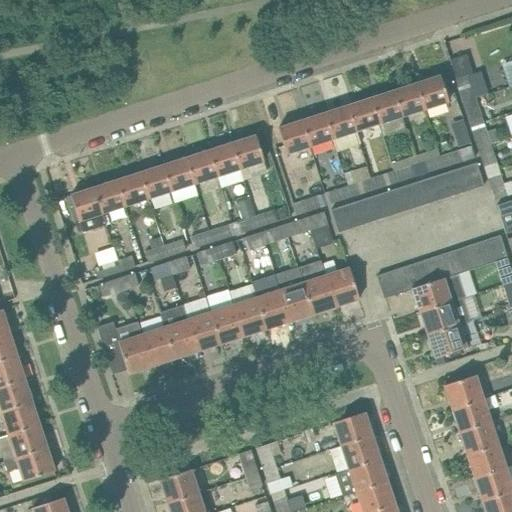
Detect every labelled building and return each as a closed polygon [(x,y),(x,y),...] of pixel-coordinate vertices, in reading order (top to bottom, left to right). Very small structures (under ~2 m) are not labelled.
[(467,75),(460,55),(449,58),(463,103),(475,99),(474,95),(487,91),(481,71),(467,75)] [(448,102),(439,76),(416,83),(425,109),(448,102)] [(425,109),(416,83),(393,91),(401,117),(425,109)] [(401,117),(393,91),(370,98),(382,137),(401,130),(397,118),(401,117)] [(382,137),(370,98),(347,106),(359,144),(382,137)] [(482,122),(475,99),(463,103),(470,126),(482,122)] [(359,144),(347,106),(324,113),(332,139),(341,136),(344,149),(359,144)] [(332,139),(324,113),(300,121),(309,146),(332,139)] [(309,146),(300,121),(277,128),(286,154),(309,146)] [(490,145),(482,122),(470,126),(478,149),(490,145)] [(263,161),(255,135),(231,143),(240,169),(263,161)] [(240,169),(231,143),(208,150),(217,176),(240,169)] [(497,167),(490,145),(478,149),(485,171),(497,167)] [(217,176),(208,150),(185,158),(194,184),(217,176)] [(443,168),(461,162),(457,150),(440,156),(443,168)] [(443,168),(440,156),(420,162),(424,174),(443,168)] [(194,184),(185,158),(162,165),(170,191),(194,184)] [(483,186),(477,167),(476,163),(464,167),(472,189),(483,186)] [(170,191),(162,165),(139,173),(147,199),(170,191)] [(406,167),(393,171),(397,184),(410,180),(406,167)] [(460,193),(472,189),(464,167),(453,170),(460,193)] [(497,167),(485,171),(494,200),(511,194),(511,185),(511,181),(502,184),(497,167)] [(449,197),(460,193),(453,170),(442,174),(449,197)] [(393,171),(381,175),(384,188),(397,184),(393,171)] [(147,199),(139,173),(116,180),(124,206),(147,199)] [(438,200),(449,197),(442,174),(431,177),(438,200)] [(427,204),(438,200),(431,177),(420,181),(427,204)] [(124,206),(116,180),(93,188),(102,213),(124,206)] [(416,207),(427,204),(420,181),(409,184),(416,207)] [(360,182),(347,186),(351,199),(364,195),(360,182)] [(405,211),(416,207),(409,184),(398,188),(405,211)] [(347,186),(334,190),(338,203),(351,199),(347,186)] [(93,188),(70,195),(82,233),(101,226),(105,225),(102,213),(93,188)] [(394,215),(405,211),(398,188),(387,192),(394,215)] [(383,218),(394,215),(387,192),(375,195),(383,218)] [(296,214),(323,206),(320,194),(293,203),(296,214)] [(372,222),(383,218),(375,195),(364,199),(372,222)] [(361,225),(372,222),(364,199),(353,202),(361,225)] [(511,200),(496,206),(498,210),(500,216),(511,212),(511,200)] [(350,229),(361,225),(353,202),(342,206),(350,229)] [(266,205),(253,209),(255,215),(259,227),(277,221),(276,219),(286,216),(283,206),(268,211),(266,205)] [(342,206),(330,210),(338,233),(350,229),(342,206)] [(327,225),(323,212),(305,218),(310,230),(327,225)] [(255,215),(237,221),(240,233),(259,227),(255,215)] [(305,218),(304,218),(288,223),(291,236),(309,231),(310,230),(305,218)] [(212,241),(231,236),(227,225),(209,230),(212,241)] [(277,241),(281,240),(277,226),(260,232),(264,245),(277,241)] [(209,230),(189,236),(193,248),(212,241),(209,230)] [(260,232),(242,238),(246,251),(264,245),(260,232)] [(499,235),(488,239),(477,243),(479,251),(484,266),(494,262),(507,258),(499,235)] [(166,256),(185,250),(182,239),(162,245),(166,256)] [(218,260),(235,254),(231,241),(214,247),(218,260)] [(484,266),(479,251),(477,243),(466,246),(473,269),(484,266)] [(162,245),(144,251),(148,262),(166,256),(162,245)] [(113,246),(112,246),(94,252),(98,267),(94,268),(97,279),(120,271),(116,261),(117,261),(113,246)] [(462,273),(473,269),(466,246),(455,250),(462,273)] [(214,247),(213,247),(195,253),(199,265),(218,260),(214,247)] [(457,275),(462,273),(455,250),(444,254),(451,277),(457,275)] [(451,277),(444,254),(432,257),(440,280),(443,279),(451,277)] [(135,267),(131,256),(117,261),(116,261),(120,271),(135,267)] [(172,275),(189,269),(185,257),(168,262),(172,275)] [(440,280),(432,257),(421,261),(429,283),(429,284),(440,280)] [(511,281),(511,273),(507,258),(494,262),(502,285),(511,281)] [(297,268),(301,283),(312,314),(335,307),(324,275),(319,260),(297,268)] [(429,284),(429,283),(421,261),(410,265),(418,287),(429,284)] [(168,262),(149,268),(153,281),(172,275),(168,262)] [(407,291),(412,290),(418,287),(410,265),(399,268),(407,291)] [(348,268),(324,275),(335,307),(358,299),(348,268)] [(396,295),(407,291),(399,268),(388,272),(396,295)] [(388,272),(376,276),(384,299),(396,295),(388,272)] [(120,291),(139,285),(135,273),(116,279),(120,291)] [(412,290),(419,312),(462,298),(464,297),(457,275),(451,277),(443,279),(440,280),(429,284),(418,287),(412,290)] [(509,308),(511,307),(511,281),(502,285),(509,308)] [(312,314),(301,283),(279,290),(289,322),(312,314)] [(289,322),(279,290),(256,298),(266,329),(289,322)] [(220,344),(210,312),(205,298),(182,305),(197,351),(220,344)] [(266,329),(256,298),(233,305),(243,336),(266,329)] [(462,298),(419,312),(427,335),(458,325),(469,321),(462,298)] [(159,312),(164,327),(174,359),(197,351),(182,305),(159,312)] [(243,336),(233,305),(210,312),(220,344),(243,336)] [(1,309),(0,309),(0,336),(9,333),(1,309)] [(105,356),(120,351),(127,374),(151,366),(141,335),(137,322),(115,329),(112,322),(96,327),(105,356)] [(458,325),(427,335),(434,358),(466,348),(463,340),(458,325)] [(174,359),(164,327),(141,335),(151,366),(174,359)] [(0,361),(16,356),(9,333),(0,336),(0,361)] [(0,386),(24,379),(16,356),(0,361),(0,386)] [(482,399),(481,394),(475,375),(443,385),(451,409),(482,399)] [(0,412),(31,402),(24,379),(0,386),(0,412)] [(490,422),(482,399),(451,409),(458,432),(490,422)] [(31,402),(0,412),(0,438),(8,436),(7,435),(29,428),(39,425),(31,402)] [(371,435),(364,412),(332,423),(340,446),(371,435)] [(497,445),(490,422),(458,432),(466,455),(497,445)] [(39,425),(29,428),(7,435),(8,436),(15,458),(46,448),(39,425)] [(379,459),(371,435),(340,446),(348,469),(379,459)] [(256,448),(263,470),(274,466),(267,444),(256,448)] [(505,468),(497,445),(466,455),(474,478),(505,468)] [(7,472),(18,468),(22,481),(54,471),(46,448),(15,458),(3,461),(7,472)] [(250,450),(238,454),(229,457),(236,479),(245,476),(257,472),(250,450)] [(379,459),(348,469),(334,474),(341,496),(355,492),(386,482),(379,459)] [(274,466),(263,470),(267,483),(279,479),(274,466)] [(511,490),(511,488),(505,468),(474,478),(481,501),(511,490)] [(198,493),(196,488),(190,469),(159,480),(166,503),(198,493)] [(257,472),(245,476),(249,488),(261,484),(257,472)] [(371,511),(394,504),(386,482),(355,492),(361,511),(371,511)] [(511,511),(511,490),(481,501),(484,511),(511,511)] [(203,511),(198,493),(166,503),(169,511),(203,511)] [(275,511),(288,511),(284,496),(271,500),(275,511)] [(67,511),(62,498),(31,508),(32,511),(67,511)] [(254,511),(269,511),(266,502),(253,506),(254,511)]
